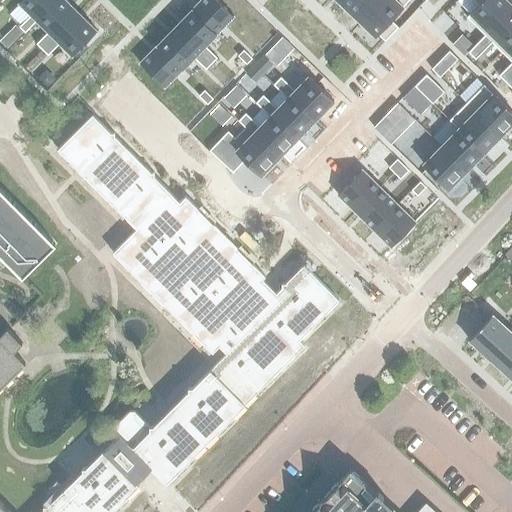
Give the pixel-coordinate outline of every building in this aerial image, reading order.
[(20,4),(10,14),(21,25),(19,27),(25,33),(37,21),(57,0),(20,0),(18,3),(20,4)] [(48,32),(36,44),(42,50),(78,13),(65,0),(57,0),(37,21),(48,32)] [(216,0),(200,0),(191,10),(216,34),(233,17),(216,0)] [(335,0),(346,10),(355,0),(335,0)] [(355,0),(346,10),(361,24),(382,0),(355,0)] [(382,0),(361,24),(375,37),(377,34),(385,42),(398,27),(390,20),(409,0),(382,0)] [(511,5),(506,0),(472,0),(478,5),(466,17),(484,35),(511,7),(511,5)] [(473,47),(468,52),(475,59),(491,43),(501,53),(511,41),(511,7),(484,35),(473,47)] [(191,10),(174,28),(211,64),(217,58),(205,46),(216,34),(191,10)] [(78,13),(42,50),(47,56),(60,44),(72,56),(96,31),(78,13)] [(15,25),(0,40),(0,41),(7,48),(22,33),(15,25)] [(174,28),(156,45),(181,70),(193,58),(205,70),(211,64),(174,28)] [(461,36),(452,44),(464,56),(468,52),(473,47),(461,36)] [(511,63),(498,75),(505,82),(511,75),(511,41),(501,53),(511,63)] [(156,45),(139,63),(164,88),(181,70),(156,45)] [(243,50),(237,56),(246,65),(252,59),(243,50)] [(449,51),(431,69),(439,78),(457,59),(449,51)] [(264,55),(254,65),(261,72),(271,62),(264,55)] [(254,65),(246,74),(252,81),(261,72),(254,65)] [(426,75),(414,86),(431,103),(432,104),(444,92),(426,75)] [(280,77),(273,85),(286,98),(312,123),(333,101),(308,76),(294,90),(280,77)] [(476,78),(459,96),(466,103),(500,136),(511,124),(511,113),(484,85),(476,78)] [(414,86),(403,98),(420,115),(431,103),(414,86)] [(204,90),(198,96),(207,105),(212,99),(204,90)] [(263,95),(255,103),(269,116),(294,141),(312,123),(286,98),(276,109),(263,95)] [(466,103),(449,120),(457,129),(483,154),(500,136),(475,111),(466,103)] [(388,112),(373,128),(390,144),(405,129),(388,112)] [(245,113),(238,121),(244,127),(277,159),(294,141),(269,116),(259,126),(245,113)] [(449,120),(431,138),(440,146),(465,172),(483,154),(457,129),(449,120)] [(87,121),(59,150),(137,229),(114,252),(213,352),(219,347),(227,354),(251,331),(284,364),(298,351),(292,345),(332,306),(338,300),(304,265),(298,271),(275,293),(262,279),(264,277),(184,196),(173,207),(87,121)] [(228,131),(209,150),(233,173),(245,160),(261,176),(277,159),(244,127),(234,138),(228,131)] [(358,155),(371,167),(388,149),(375,137),(358,155)] [(440,146),(423,164),(448,189),(465,172),(440,146)] [(397,159),(388,168),(394,174),(402,165),(397,159)] [(402,165),(394,174),(399,179),(408,171),(402,165)] [(362,170),(337,195),(355,212),(379,187),(362,170)] [(419,181),(411,190),(417,196),(425,187),(419,181)] [(379,187),(355,212),(373,230),(397,205),(379,187)] [(0,190),(0,255),(22,277),(54,245),(0,190)] [(397,205),(373,230),(391,247),(415,222),(397,205)] [(11,311),(9,313),(17,321),(25,314),(22,311),(11,311)] [(492,315),(469,340),(485,355),(509,330),(492,315)] [(0,511),(10,511),(0,501),(0,388),(25,364),(13,352),(22,343),(7,328),(0,334),(0,511)] [(511,333),(509,330),(485,356),(502,370),(511,358),(511,333)] [(251,331),(227,354),(152,429),(134,411),(130,411),(114,428),(114,431),(119,435),(42,511),(109,511),(152,469),(166,483),(284,364),(251,331)] [(511,358),(502,370),(511,379),(511,358)] [(375,492),(350,469),(310,511),(396,511),(392,508),(393,507),(375,491),(375,492)]
